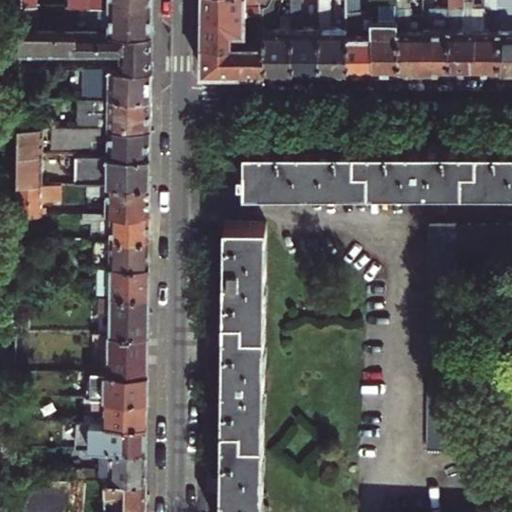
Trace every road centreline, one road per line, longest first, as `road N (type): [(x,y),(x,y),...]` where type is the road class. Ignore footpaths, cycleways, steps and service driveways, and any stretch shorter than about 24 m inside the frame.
road 1 (residential): [(181,97),(175,511)]
road 2 (residential): [(181,97),(511,95)]
